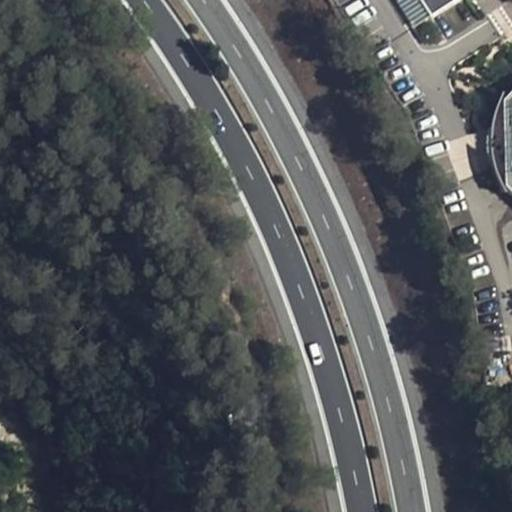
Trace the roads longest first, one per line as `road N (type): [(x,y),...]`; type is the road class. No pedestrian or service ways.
road 1 (secondary): [(133,0),(215,114),(275,230),(318,341),(358,511)]
road 2 (secondary): [(412,511),(365,323),(320,197),(206,0)]
